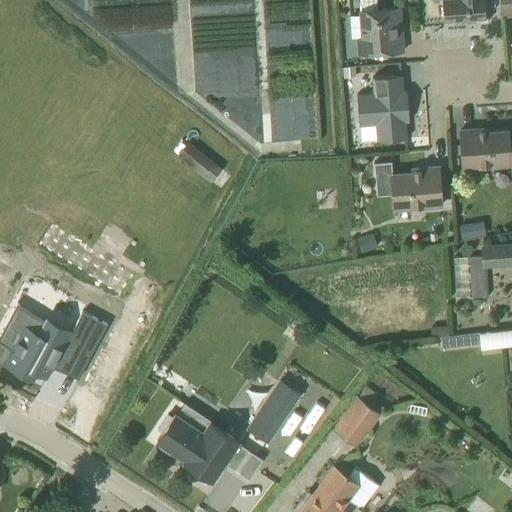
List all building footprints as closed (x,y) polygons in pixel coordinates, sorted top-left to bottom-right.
[(358,0),(360,11),(362,38),(357,38),(358,54),(404,50),(403,33),(397,34),(395,7),(377,9),(376,0),(358,0)] [(484,0),(432,0),(434,2),(442,1),(444,23),(486,19),(484,0)] [(511,0),(499,0),(501,16),(511,15),(511,0)] [(405,114),(409,114),(407,90),(403,90),(402,74),(372,77),(373,93),(358,94),(360,125),(376,123),(378,141),(407,138),(405,114)] [(486,128),(476,129),(460,130),(463,168),(510,164),(508,130),(487,132),(486,128)] [(188,140),(176,154),(211,182),(228,161),(210,146),(205,153),(188,140)] [(412,169),(413,173),(391,174),(394,209),(442,205),(439,167),(412,169)] [(369,233),(357,238),(362,252),(374,247),(369,233)] [(484,265),(495,264),(511,262),(511,245),(482,247),(483,256),(469,257),(472,296),(486,296),(484,265)] [(454,274),(465,274),(465,255),(454,255),(454,274)] [(24,324),(4,359),(34,376),(38,367),(49,373),(63,345),(89,359),(108,324),(81,310),(73,327),(71,327),(70,329),(46,315),(38,332),(24,324)] [(450,335),(439,336),(441,348),(481,342),(479,331),(450,335)] [(300,393),(280,379),(247,427),(268,441),(300,393)] [(357,445),(380,413),(356,395),(332,427),(357,445)] [(172,450),(179,455),(185,459),(184,462),(212,481),(239,441),(210,422),(203,432),(175,413),(173,417),(168,413),(158,428),(163,431),(157,440),(161,443),(160,445),(170,452),(172,450)] [(305,503),(318,511),(351,511),(357,504),(361,507),(379,483),(355,465),(348,475),(334,464),(305,503)] [(298,511),(318,511),(305,503),(298,511)]
